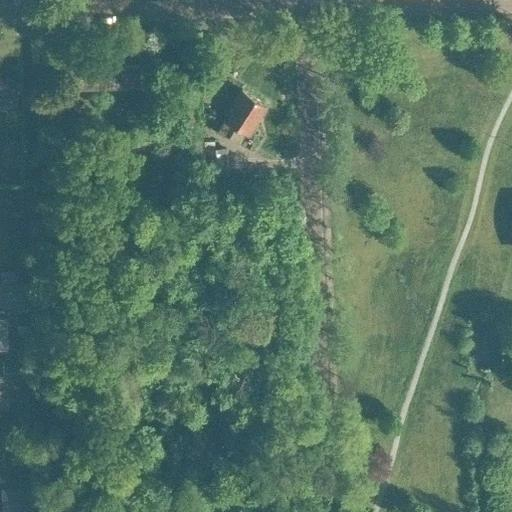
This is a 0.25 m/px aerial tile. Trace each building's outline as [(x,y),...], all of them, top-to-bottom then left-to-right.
[(6,77),(5,49),(0,49),(0,106),(0,107),(2,107),(3,108),(5,108),(7,108),(10,107),(11,106),(13,105),(14,104),(15,103),(16,101),(16,100),(17,98),(17,96),(16,94),(16,93),(15,91),(14,90),(13,88),(13,87),(13,86),(12,77),(6,77)] [(74,85),(139,83),(138,61),(145,61),(145,51),(89,53),(89,63),(74,63),(74,85)] [(22,112),(35,111),(34,86),(21,87),(22,112)] [(247,133),(265,103),(241,88),(228,108),(231,110),(226,118),(224,117),(217,128),(228,135),(234,125),(247,133)] [(229,171),(229,146),(216,146),(216,140),(206,140),(206,147),(205,147),(205,171),(229,171)] [(0,314),(0,305),(26,305),(25,288),(0,289),(0,341),(4,342),(3,315),(0,314)] [(2,371),(27,370),(27,357),(2,358),(2,371)] [(2,487),(4,510),(25,509),(24,486),(2,487)]
